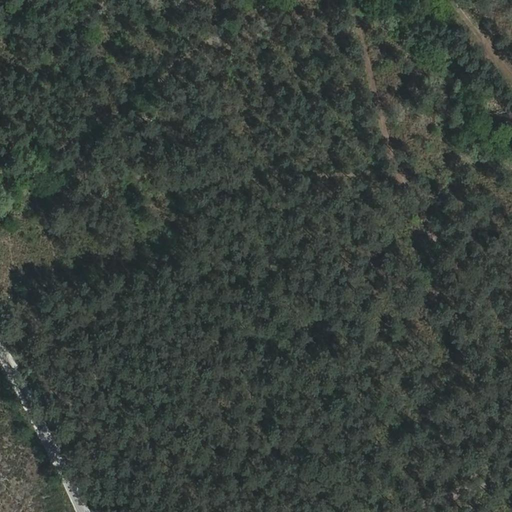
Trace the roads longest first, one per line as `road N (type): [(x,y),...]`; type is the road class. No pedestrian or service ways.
road 1 (track): [(511,336),(448,261),(392,158),(356,0)]
road 2 (track): [(0,221),(41,168),(271,0)]
road 3 (tertiary): [(84,511),(0,339)]
road 4 (track): [(396,511),(511,466)]
